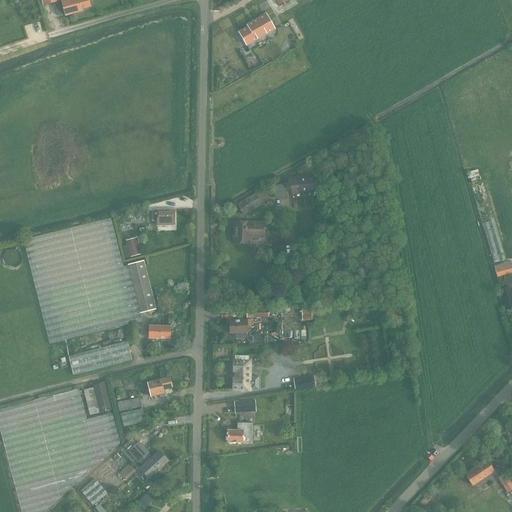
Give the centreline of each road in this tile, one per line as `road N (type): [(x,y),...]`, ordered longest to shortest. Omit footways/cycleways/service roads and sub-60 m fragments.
road 1 (unclassified): [(196,511),(204,0)]
road 2 (unclassified): [(391,511),(511,383)]
